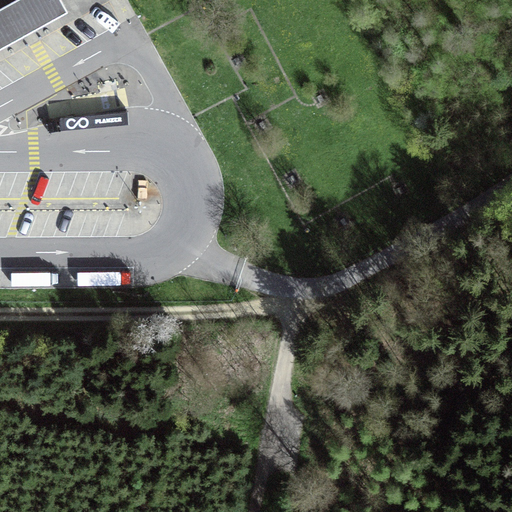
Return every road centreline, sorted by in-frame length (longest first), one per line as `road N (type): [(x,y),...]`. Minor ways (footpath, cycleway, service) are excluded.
road 1 (track): [(0,313),(219,311),(299,300)]
road 2 (unclassified): [(511,183),(362,280),(299,300),(294,320)]
road 3 (track): [(294,320),(253,511)]
